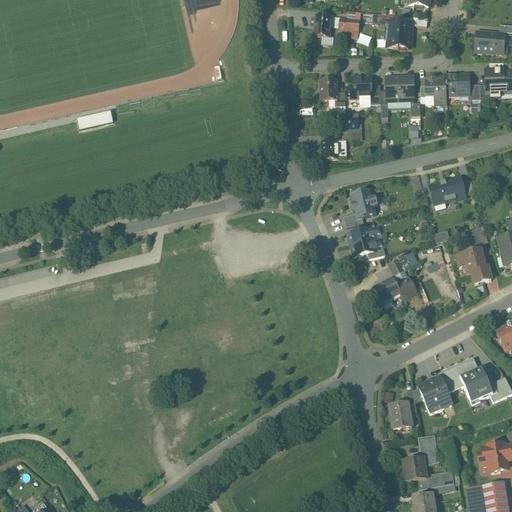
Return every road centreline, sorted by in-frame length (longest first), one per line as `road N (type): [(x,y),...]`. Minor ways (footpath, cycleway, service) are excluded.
road 1 (tertiary): [(295,187),(0,258)]
road 2 (residential): [(359,374),(193,476),(153,511)]
road 3 (tertiary): [(511,137),(295,187)]
road 4 (residential): [(277,67),(423,64),(446,38),(451,0)]
road 5 (tertiary): [(295,187),(359,374)]
road 6 (residential): [(511,297),(359,374)]
road 7 (tertiary): [(359,374),(383,511)]
road 8 (residential): [(277,67),(295,187)]
